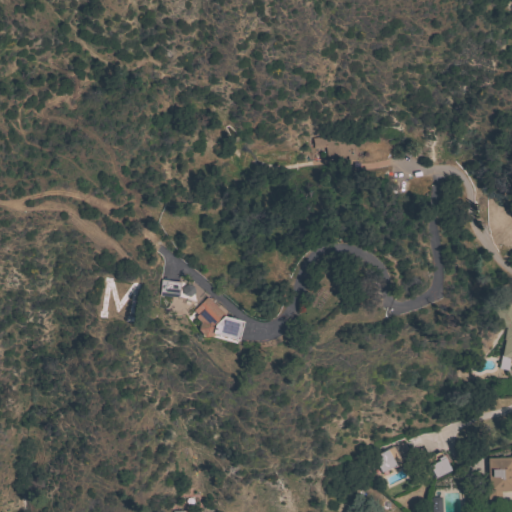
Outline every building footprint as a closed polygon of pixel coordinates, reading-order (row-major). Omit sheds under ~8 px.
[(178,281),(176,297),(157,294),(159,279),(178,281)] [(193,317),(195,314),(191,310),(205,296),(224,316),(239,321),(233,343),(210,336),(202,337),(195,329),(198,322),(193,317)] [(501,326),(494,310),(509,303),(511,309),(511,359),(508,358),(505,370),(497,368),(504,339),(502,339),(505,327),(501,326)] [(385,469),(387,473),(379,477),(377,473),(379,472),(371,457),(392,446),(400,461),(385,469)] [(448,470),(432,477),(423,459),(438,451),(448,470)] [(486,457),(511,457),(511,491),(500,491),(500,503),(486,503),(486,457)] [(429,511),(429,497),(440,496),(440,511),(429,511)]
